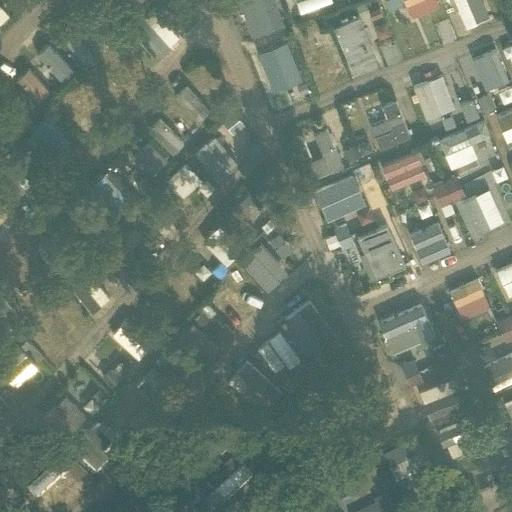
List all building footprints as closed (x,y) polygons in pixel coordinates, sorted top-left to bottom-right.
[(162,0),(156,5),(162,12),(171,5),(166,0),(162,0)] [(300,0),(303,9),(329,0),(300,0)] [(400,0),(384,0),(388,9),(402,3),(400,0)] [(437,0),(403,0),(408,14),(439,4),(437,0)] [(453,0),(459,23),(485,17),(481,0),(453,0)] [(128,23),(155,60),(181,41),(154,4),(128,23)] [(382,14),(378,6),(368,10),(372,18),(382,14)] [(84,59),(103,40),(74,12),(64,22),(71,29),(63,38),(84,59)] [(358,13),(331,24),(348,66),(375,55),(358,13)] [(51,40),(58,47),(63,42),(57,35),(51,40)] [(254,48),(270,89),(300,77),(283,36),(254,48)] [(322,36),(299,42),(307,73),(330,67),(322,36)] [(482,87),(508,77),(495,44),(470,54),(482,87)] [(112,53),(101,63),(96,57),(79,73),(93,87),(120,62),(112,53)] [(26,62),(15,73),(38,98),(50,88),(26,62)] [(412,85),(425,117),(454,106),(441,74),(412,85)] [(305,80),(296,84),(300,94),(309,90),(305,80)] [(200,84),(177,100),(191,120),(214,104),(200,84)] [(58,102),(72,115),(86,100),(72,87),(58,102)] [(489,90),(476,96),(483,111),(496,105),(489,90)] [(384,116),(368,120),(374,142),(408,134),(399,96),(380,101),(384,116)] [(459,103),(466,120),(478,115),(471,98),(459,103)] [(6,108),(19,126),(30,118),(17,100),(6,108)] [(511,103),(492,112),(504,138),(511,134),(511,103)] [(50,105),(42,114),(52,122),(60,113),(50,105)] [(161,105),(158,112),(167,117),(160,131),(185,144),(196,123),(161,105)] [(221,118),(233,133),(244,123),(232,109),(221,118)] [(470,141),(490,131),(482,115),(436,137),(450,165),(476,153),(470,141)] [(306,178),(343,162),(327,123),(289,139),(306,178)] [(195,153),(216,178),(236,160),(215,136),(195,153)] [(148,139),(130,157),(147,175),(166,158),(148,139)] [(367,139),(358,143),(362,153),(371,149),(367,139)] [(82,158),(89,149),(80,141),(73,150),(82,158)] [(343,149),(348,160),(358,156),(353,144),(343,149)] [(7,156),(15,163),(22,155),(15,148),(7,156)] [(390,188),(425,174),(415,150),(381,164),(390,188)] [(181,159),(164,177),(182,194),(200,176),(181,159)] [(352,172),(314,189),(326,218),(364,201),(352,172)] [(448,189),(460,184),(456,174),(444,179),(448,189)] [(136,180),(140,193),(150,190),(147,178),(136,180)] [(436,194),(448,189),(444,179),(432,185),(436,194)] [(448,189),(452,199),(464,194),(460,184),(448,189)] [(436,194),(440,204),(452,199),(448,189),(436,194)] [(0,219),(9,210),(0,200),(0,219)] [(151,227),(136,209),(106,235),(121,253),(151,227)] [(260,226),(266,232),(275,224),(270,217),(260,226)] [(409,233),(422,262),(449,250),(437,221),(409,233)] [(333,227),(337,237),(350,232),(345,222),(333,227)] [(218,223),(201,238),(225,263),(241,248),(218,223)] [(357,236),(364,251),(375,246),(386,272),(404,264),(386,223),(357,236)] [(153,230),(144,238),(152,246),(160,239),(153,230)] [(278,232),(269,238),(275,247),(284,240),(278,232)] [(350,232),(337,237),(341,248),(354,242),(350,232)] [(258,239),(237,259),(265,288),(286,269),(258,239)] [(511,258),(494,266),(506,293),(511,290),(511,258)] [(222,271),(227,266),(221,260),(211,270),(218,278),(223,273),(222,271)] [(63,276),(89,310),(108,296),(82,261),(63,276)] [(175,278),(168,272),(151,287),(175,312),(201,287),(184,269),(175,278)] [(447,286),(457,316),(488,306),(478,276),(447,286)] [(228,318),(246,303),(229,284),(212,298),(228,318)] [(312,352),(336,335),(309,299),(285,316),(312,352)] [(392,351),(433,333),(420,302),(379,320),(392,351)] [(209,316),(203,308),(193,316),(200,323),(209,316)] [(501,330),(511,325),(511,322),(509,314),(497,319),(501,330)] [(111,333),(136,355),(145,346),(120,324),(111,333)] [(200,364),(218,347),(197,324),(179,341),(200,364)] [(511,336),(511,325),(501,330),(506,340),(511,336)] [(285,364),(298,355),(277,326),(265,335),(285,364)] [(19,345),(24,350),(30,344),(25,339),(19,345)] [(256,345),(272,367),(281,361),(265,339),(256,345)] [(0,389),(2,392),(33,363),(13,341),(0,353),(0,389)] [(489,342),(476,348),(482,361),(495,355),(489,342)] [(151,352),(147,348),(140,355),(144,359),(151,352)] [(162,369),(169,361),(163,355),(156,364),(162,369)] [(250,402),(272,382),(247,356),(226,376),(250,402)] [(349,356),(338,362),(343,370),(353,363),(349,356)] [(414,359),(401,364),(405,374),(418,369),(414,359)] [(282,386),(290,377),(279,367),(271,377),(282,386)] [(110,368),(101,376),(110,385),(119,378),(110,368)] [(418,369),(405,374),(410,385),(422,380),(418,369)] [(419,388),(426,412),(452,403),(444,379),(419,388)] [(356,387),(360,392),(368,385),(363,380),(356,387)] [(272,385),(267,391),(274,398),(276,399),(281,393),(272,385)] [(96,402),(104,393),(98,387),(89,395),(96,402)] [(58,441),(86,411),(63,390),(36,421),(58,441)] [(511,395),(503,400),(510,415),(511,415),(511,417),(511,395)] [(303,409),(314,417),(323,405),(312,397),(303,409)] [(90,427),(90,428),(97,435),(107,425),(101,420),(100,422),(97,419),(90,427)] [(199,421),(190,430),(209,449),(218,440),(199,421)] [(483,426),(445,441),(450,454),(488,439),(483,426)] [(112,449),(112,448),(97,435),(90,428),(69,451),(96,477),(108,464),(103,459),(112,449)] [(383,458),(395,484),(434,467),(422,440),(383,458)] [(196,493),(213,511),(216,511),(252,477),(233,457),(196,493)] [(208,457),(199,467),(207,474),(216,464),(208,457)] [(511,469),(508,462),(495,468),(501,482),(511,476),(511,469)] [(35,492),(54,504),(72,477),(53,465),(35,492)] [(469,493),(464,482),(452,486),(457,498),(469,493)] [(159,504),(168,510),(174,501),(165,495),(159,504)] [(147,511),(131,496),(116,511),(147,511)] [(370,511),(392,511),(386,499),(373,506),(375,510),(370,511)]
